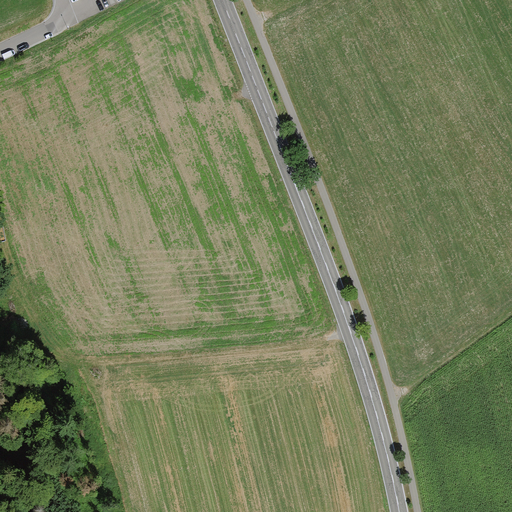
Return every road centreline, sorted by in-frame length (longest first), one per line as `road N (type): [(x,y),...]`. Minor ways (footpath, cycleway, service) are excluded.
road 1 (primary): [(399,511),(354,341),(222,0)]
road 2 (track): [(244,0),(359,298),(417,511)]
